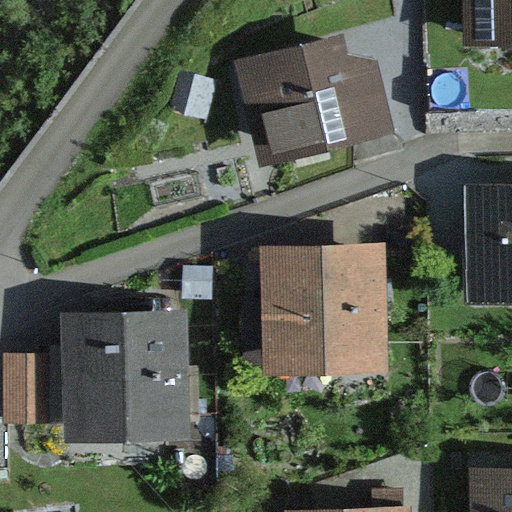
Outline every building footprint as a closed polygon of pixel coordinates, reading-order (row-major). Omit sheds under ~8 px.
[(511,0),(472,0),(474,36),(511,35),(511,0)] [(267,103),(277,143),(383,117),(369,62),(340,69),(335,48),(246,70),(255,106),(267,103)] [(511,197),(477,198),(479,282),(511,281),(511,197)] [(367,349),(367,309),(378,309),(378,257),(280,259),(281,297),(246,298),(248,361),(283,361),(283,351),(325,350),(325,363),(365,362),(365,349),(367,349)] [(196,415),(194,373),(180,374),(179,323),(82,325),(84,418),(196,415)] [(8,359),(8,414),(45,414),(46,359),(8,359)] [(511,511),(511,475),(484,476),(485,511),(511,511)] [(401,511),(401,492),(374,492),(374,511),(401,511)]
